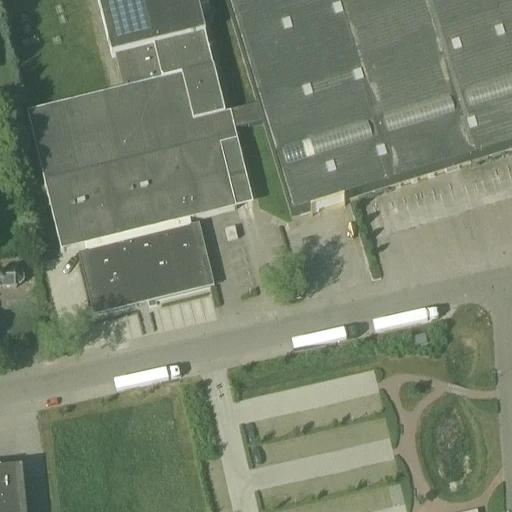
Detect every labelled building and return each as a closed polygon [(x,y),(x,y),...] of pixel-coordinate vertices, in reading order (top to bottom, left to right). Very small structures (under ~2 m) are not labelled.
[(96,0),(113,63),(117,62),(156,51),(207,38),(197,0),(96,0)] [(511,0),(223,0),(292,221),(511,154),(511,0)] [(117,62),(125,95),(165,85),(156,51),(117,62)] [(216,72),(165,85),(125,95),(30,120),(65,257),(84,255),(101,320),(212,292),(196,230),(193,231),(191,225),(239,213),(221,145),(239,140),(232,117),(228,118),(216,72)] [(20,286),(23,283),(23,277),(19,274),(16,273),(16,271),(0,271),(0,290),(16,289),(16,288),(20,286)] [(0,511),(26,511),(22,472),(1,474),(0,473),(0,511)]
